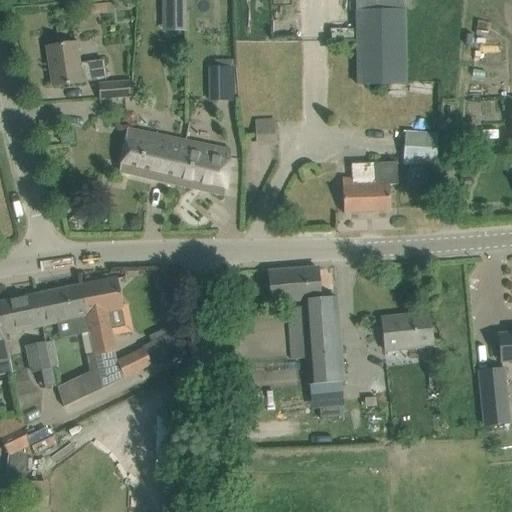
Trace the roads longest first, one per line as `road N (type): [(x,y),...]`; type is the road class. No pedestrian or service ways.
road 1 (tertiary): [(209,253),(511,238)]
road 2 (tertiary): [(204,511),(209,253)]
road 3 (tertiary): [(49,257),(0,60)]
road 4 (tertiary): [(49,257),(209,253)]
